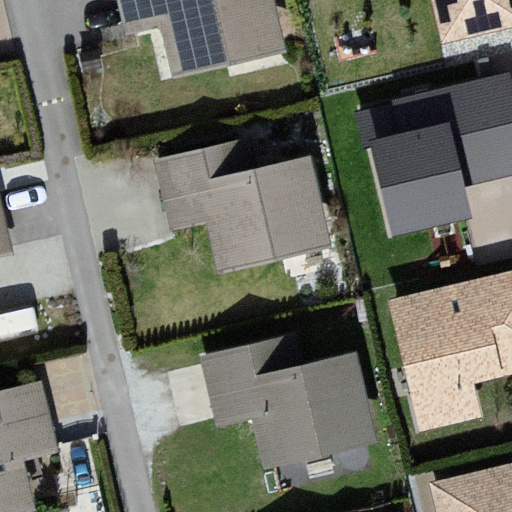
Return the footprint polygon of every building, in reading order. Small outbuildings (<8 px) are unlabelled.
[(120,0),(129,37),(163,30),(182,85),(298,62),(279,0),(120,0)] [(511,0),(437,0),(446,37),(511,20),(511,0)] [(408,137),(377,144),(396,230),(466,215),(459,179),(511,167),(511,106),(506,80),(401,102),(408,137)] [(250,141),(155,161),(174,236),(214,226),(229,281),(341,253),(320,162),(260,177),(250,141)] [(0,255),(11,253),(0,202),(0,255)] [(511,276),(395,303),(423,424),(475,412),(467,379),(511,369),(511,276)] [(300,336),(200,360),(218,431),(256,423),(270,472),(379,451),(353,361),(310,371),(300,336)] [(0,511),(41,511),(25,465),(57,458),(35,390),(0,396),(0,511)] [(511,511),(511,466),(433,485),(439,511),(511,511)]
